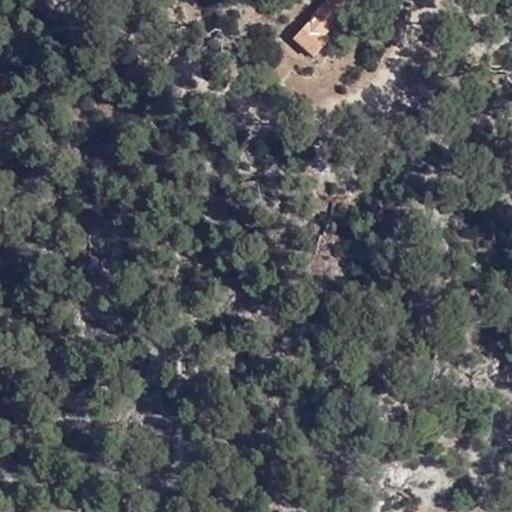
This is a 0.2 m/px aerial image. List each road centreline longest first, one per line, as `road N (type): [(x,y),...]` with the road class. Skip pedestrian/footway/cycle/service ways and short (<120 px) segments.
road 1 (track): [(186,86),(219,106),(301,123),(377,83),(434,0)]
road 2 (track): [(45,0),(186,86)]
